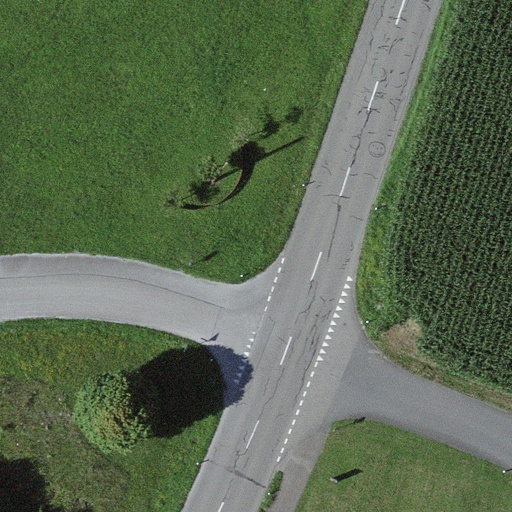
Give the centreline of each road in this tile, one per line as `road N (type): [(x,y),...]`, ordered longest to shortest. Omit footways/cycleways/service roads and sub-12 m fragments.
road 1 (secondary): [(287,349),(400,0)]
road 2 (residential): [(0,299),(106,292),(287,349)]
road 3 (unclassified): [(287,349),(511,454)]
road 4 (secondary): [(218,511),(287,349)]
